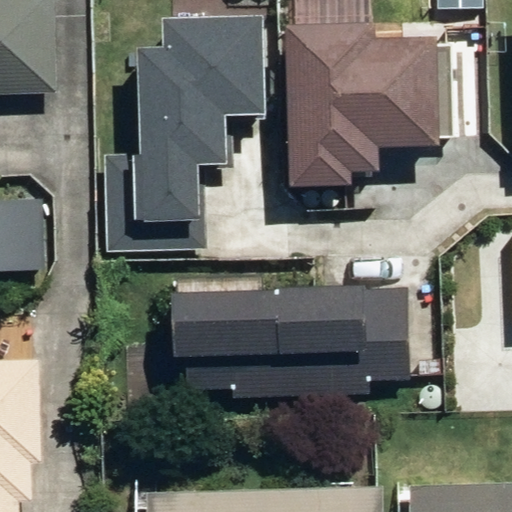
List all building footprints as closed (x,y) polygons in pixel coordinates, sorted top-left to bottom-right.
[(0,0),(0,94),(66,93),(62,0),(0,0)] [(112,252),(213,250),(211,162),(240,162),(239,114),(278,113),(276,12),(172,14),(172,43),(150,44),(152,153),(110,154),(112,252)] [(384,20),(296,23),(301,186),(363,185),(363,171),(389,170),(388,144),(451,142),(448,34),(385,36),(384,20)] [(375,283),(184,291),(186,356),(196,355),(197,391),(238,390),(239,400),(376,395),(376,385),(417,384),(414,288),(375,290),(375,283)] [(0,511),(25,511),(26,502),(39,502),(38,463),(49,463),(47,410),(46,361),(0,361),(0,511)] [(511,511),(511,481),(419,484),(419,511),(511,511)] [(392,511),(392,485),(156,491),(156,511),(392,511)]
